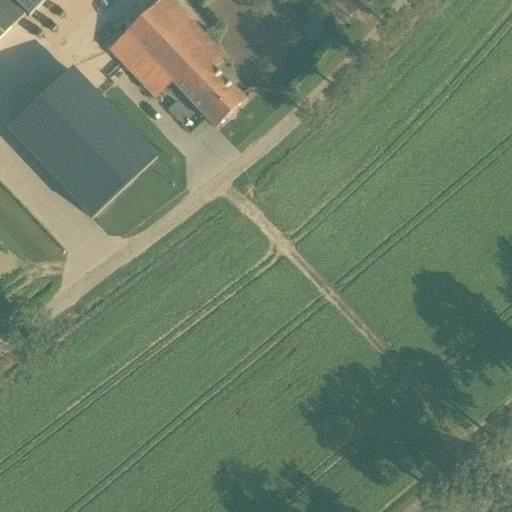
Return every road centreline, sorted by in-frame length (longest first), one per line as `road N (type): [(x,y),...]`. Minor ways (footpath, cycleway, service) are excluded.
road 1 (unclassified): [(0,352),(223,182),(347,71),(410,0)]
road 2 (track): [(223,182),(475,453)]
